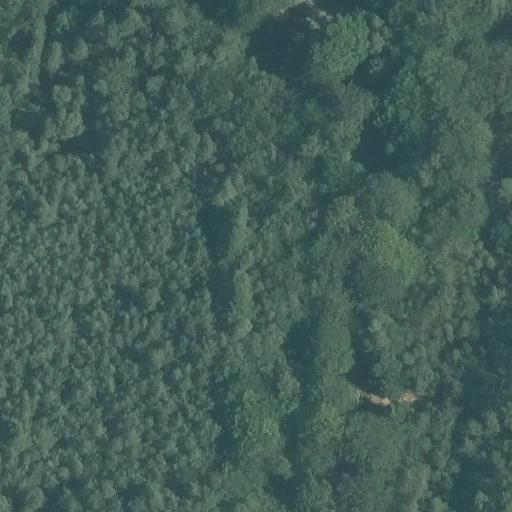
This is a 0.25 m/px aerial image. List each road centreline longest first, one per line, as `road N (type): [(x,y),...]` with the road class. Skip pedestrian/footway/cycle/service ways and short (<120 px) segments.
road 1 (tertiary): [(340,511),(369,114),(331,24),(303,0)]
road 2 (track): [(369,114),(509,37)]
